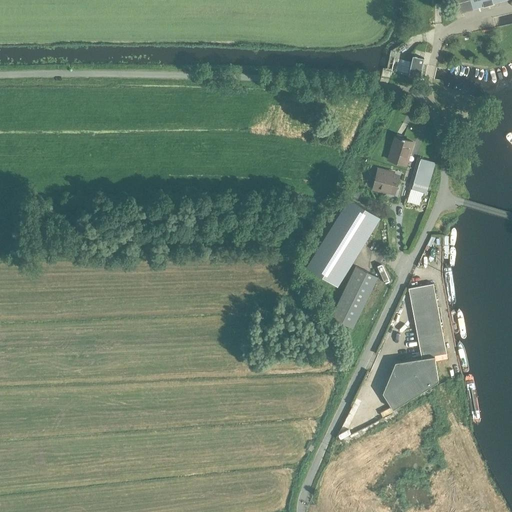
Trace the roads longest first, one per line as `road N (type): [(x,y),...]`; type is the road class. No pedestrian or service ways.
road 1 (unclassified): [(424,98),(378,86),(265,78),(0,75)]
road 2 (unclassified): [(301,511),(308,481),(442,198)]
